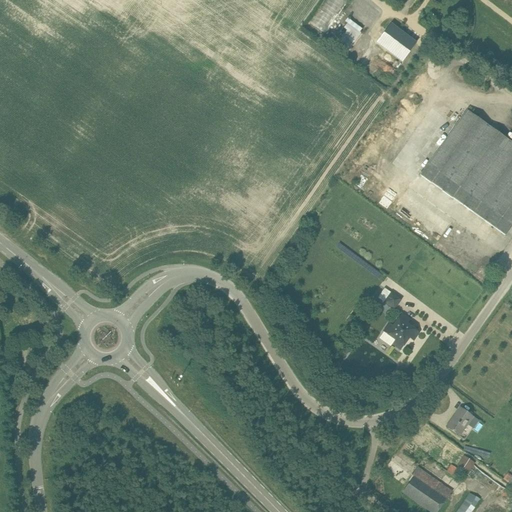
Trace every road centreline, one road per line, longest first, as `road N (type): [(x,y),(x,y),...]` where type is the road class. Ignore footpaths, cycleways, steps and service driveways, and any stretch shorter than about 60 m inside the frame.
road 1 (unclassified): [(120,322),(168,277),(219,279),(308,403),(323,414),(370,421),(422,397),(511,275)]
road 2 (tertiary): [(279,511),(122,352)]
road 3 (tertiary): [(41,511),(38,422),(89,353)]
road 4 (track): [(398,12),(511,96)]
road 5 (tertiary): [(91,322),(0,243)]
